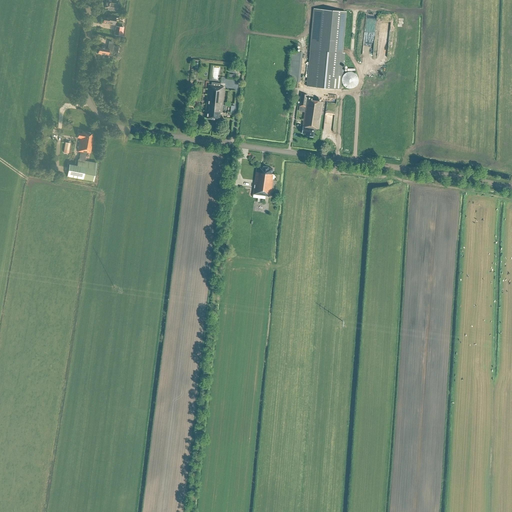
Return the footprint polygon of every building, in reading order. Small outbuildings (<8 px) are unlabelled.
[(112,10),(116,11),(117,2),(106,0),(105,8),(108,8),(107,11),(112,12),(112,10)] [(307,86),(340,90),(344,53),(342,53),(346,11),(315,8),(307,86)] [(119,21),(120,18),(110,16),(110,18),(103,17),(102,23),(110,24),(114,25),(115,20),(119,21)] [(113,42),(108,41),(107,49),(98,47),(97,54),(103,55),(103,58),(107,59),(108,56),(112,57),(112,54),(113,52),(117,53),(118,47),(114,46),(114,45),(113,45),(113,42)] [(298,81),(301,52),(291,51),(288,80),(298,81)] [(350,88),(352,88),(354,87),(356,85),(357,83),(358,81),(358,79),(357,77),(356,74),(354,73),(352,72),(350,71),(348,72),(345,73),(344,74),(342,76),(341,78),(341,81),(342,83),(343,85),(345,87),(347,88),(350,88)] [(220,86),(220,83),(212,82),(211,85),(208,84),(205,111),(207,111),(206,118),(219,120),(220,111),(222,112),(224,87),(220,86)] [(318,129),(322,102),(307,99),(307,95),(301,94),(299,106),(305,107),(301,133),(306,134),(306,136),(312,137),(314,128),(318,129)] [(91,139),(92,133),(82,131),(82,133),(78,133),(77,138),(80,138),(78,151),(81,152),(79,160),(78,160),(76,166),(69,165),(66,176),(93,181),(96,163),(84,161),(86,152),(90,153),(92,139),(91,139)] [(268,168),(268,167),(263,166),(263,167),(258,166),(258,167),(256,166),(252,197),(265,199),(265,195),(270,196),(273,179),(272,179),(273,174),(271,174),(272,168),(268,168)]
